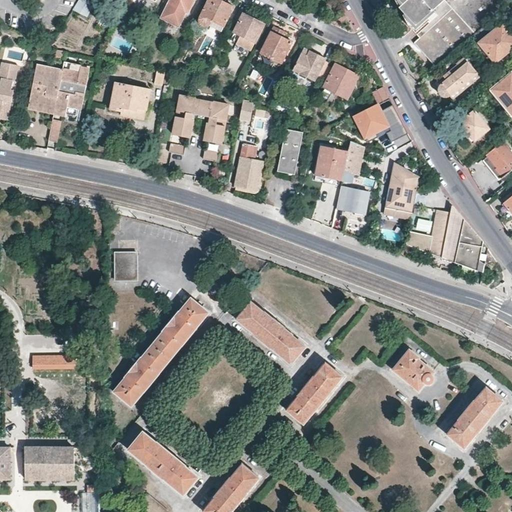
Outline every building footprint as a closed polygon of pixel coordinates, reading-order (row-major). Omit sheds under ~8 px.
[(78,0),(72,10),(83,17),(91,5),(85,1),(85,0),(78,0)] [(183,10),(185,12),(187,12),(192,0),(169,0),(162,17),(176,24),(183,10)] [(221,31),(233,6),(220,0),(207,0),(199,18),(197,20),(197,21),(198,22),(198,23),(198,24),(199,25),(200,26),(201,26),(203,27),(204,27),(205,27),(207,27),(207,26),(208,26),(209,25),(221,31)] [(400,0),(403,3),(399,7),(416,25),(425,17),(444,0),(400,0)] [(488,22),(501,10),(511,0),(464,0),(461,4),(454,10),(452,9),(424,34),(415,43),(429,58),(437,67),(465,43),(488,22)] [(444,0),(425,17),(416,25),(424,34),(452,9),(454,10),(461,4),(464,0),(444,0)] [(179,25),(185,12),(183,10),(176,24),(179,25)] [(251,51),(263,24),(251,18),(252,16),(244,12),(234,32),(240,35),(236,43),(251,51)] [(1,24),(0,27),(0,30),(24,41),(26,37),(1,24)] [(511,48),(511,36),(502,25),(478,44),(494,63),(511,48)] [(276,73),(292,42),(283,38),(285,34),(285,33),(285,32),(274,26),(256,63),(276,73)] [(314,81),(325,59),(310,51),(308,54),(302,51),(292,70),(314,81)] [(445,104),(450,114),(465,101),(459,95),(459,94),(480,77),(464,58),(456,64),(457,66),(438,81),(440,85),(439,89),(439,93),(443,95),(447,95),(449,95),(452,99),(445,104)] [(0,119),(7,120),(13,90),(12,87),(13,80),(16,79),(19,65),(2,62),(0,69),(0,76),(1,78),(0,84),(0,119)] [(64,65),(63,70),(79,73),(80,68),(64,65)] [(324,89),(329,92),(346,100),(359,76),(336,65),(324,89)] [(79,73),(63,70),(62,74),(54,111),(66,113),(68,103),(82,106),(89,70),(80,68),(79,73)] [(54,111),(62,74),(37,69),(29,105),(54,111)] [(163,85),(165,72),(157,70),(154,83),(163,85)] [(511,74),(511,73),(491,91),(511,116),(511,74)] [(146,110),(150,90),(116,84),(111,109),(121,111),(122,108),(135,110),(135,108),(146,110)] [(377,102),(388,97),(383,86),(372,91),(377,102)] [(205,100),(196,98),(197,97),(180,94),(176,111),(187,113),(185,119),(176,117),(172,134),(191,138),(194,121),(192,120),(194,113),(202,115),(205,100)] [(231,104),(213,100),(213,102),(205,100),(202,115),(210,117),(209,123),(207,123),(204,140),(222,144),(225,127),(216,125),(217,119),(227,121),(231,104)] [(243,101),(239,119),(250,121),(253,105),(249,104),(249,102),(243,101)] [(388,126),(376,103),(353,115),(367,142),(378,137),(375,132),(388,126)] [(475,141),(490,128),(474,110),(452,128),(458,134),(464,129),(475,141)] [(61,122),(53,120),(48,141),(56,143),(61,122)] [(391,131),(388,126),(375,132),(378,137),(391,131)] [(295,172),(302,135),(285,132),(278,168),(295,172)] [(364,146),(350,141),(348,151),(344,172),(350,173),(354,174),(358,175),(364,146)] [(511,154),(502,142),(487,155),(488,157),(487,158),(483,160),(500,181),(503,178),(503,179),(510,173),(511,171),(511,154)] [(186,146),(171,143),(169,152),(184,155),(186,146)] [(258,191),(263,162),(254,160),(255,153),(252,152),(253,146),(243,144),(235,186),(258,191)] [(344,172),(348,151),(321,146),(315,176),(342,181),(342,179),(344,172)] [(221,152),(205,149),(203,159),(218,162),(221,152)] [(412,213),(419,177),(394,163),(386,207),(412,213)] [(369,193),(341,187),(336,209),(352,212),(351,214),(364,217),(369,193)] [(450,217),(442,256),(469,266),(467,274),(476,277),(484,242),(479,236),(458,211),(452,204),(451,212),(450,217)] [(439,209),(433,236),(409,229),(406,242),(442,256),(450,217),(451,212),(439,209)] [(120,217),(107,216),(107,231),(120,231),(120,217)] [(136,252),(115,252),(115,279),(137,280),(136,252)] [(208,312),(191,298),(114,390),(131,404),(208,312)] [(250,301),(236,317),(291,363),(305,346),(250,301)] [(409,350),(392,369),(417,390),(424,382),(426,383),(427,384),(428,384),(429,383),(430,383),(430,382),(431,381),(432,380),(432,379),(432,377),(431,376),(430,375),(433,372),(418,359),(419,358),(409,350)] [(31,354),(31,369),(72,369),(72,355),(31,354)] [(325,362),(287,409),(302,422),(341,374),(325,362)] [(480,393),(446,433),(463,447),(497,407),(480,393)] [(142,431),(128,448),(183,493),(197,476),(142,431)] [(9,447),(0,446),(0,478),(10,478),(9,447)] [(74,446),(25,447),(25,478),(74,478),(74,446)] [(242,463),(202,510),(204,511),(228,511),(258,477),(242,463)] [(100,511),(99,484),(86,484),(88,511),(100,511)] [(144,490),(134,502),(146,511),(167,511),(169,510),(144,490)]
